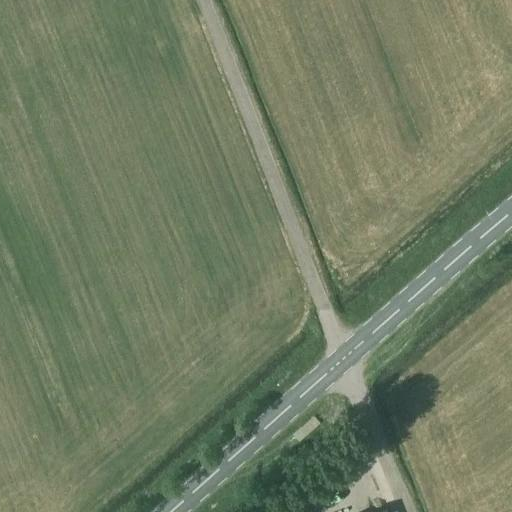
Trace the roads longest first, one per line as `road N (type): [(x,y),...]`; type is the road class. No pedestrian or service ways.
road 1 (tertiary): [(177,511),(511,216)]
road 2 (track): [(405,511),(347,365)]
